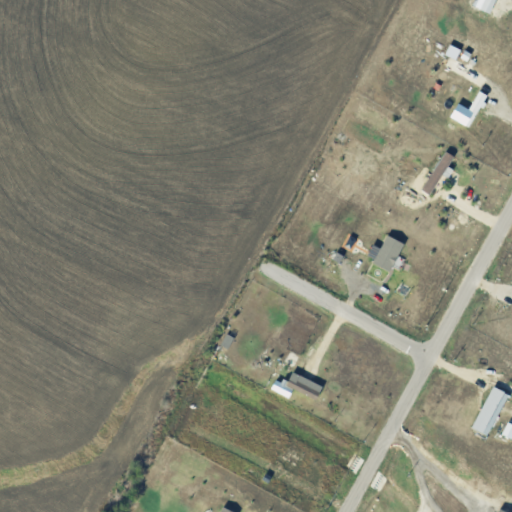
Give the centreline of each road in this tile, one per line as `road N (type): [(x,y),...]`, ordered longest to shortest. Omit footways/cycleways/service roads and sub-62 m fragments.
road 1 (residential): [(511,215),(352,511)]
road 2 (residential): [(267,267),(436,358)]
